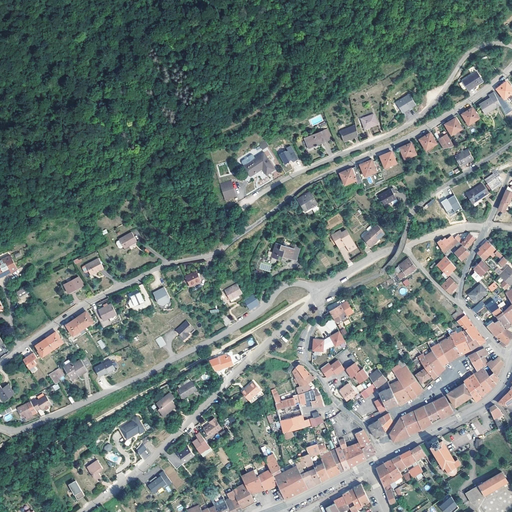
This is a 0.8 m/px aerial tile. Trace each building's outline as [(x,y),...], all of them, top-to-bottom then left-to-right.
[(483,81),(476,71),(462,80),(468,90),(483,81)] [(506,82),(506,81),(502,84),(496,89),(504,98),(511,91),(511,89),(510,87),(506,82)] [(500,104),(494,93),(489,95),(489,96),(490,98),(479,105),(484,114),(500,104)] [(415,104),(409,94),(400,99),(401,101),(396,104),(402,112),(415,104)] [(472,108),(471,107),(467,110),(461,114),(468,124),(478,118),(475,114),(472,108)] [(377,124),(373,114),(361,119),(364,129),(377,124)] [(456,119),(455,117),(450,120),(444,124),(451,134),(461,128),(459,124),(456,119)] [(358,135),(354,125),(340,130),(343,140),(358,135)] [(331,139),(327,129),(306,137),(311,147),(331,139)] [(430,134),(429,133),(426,135),(419,139),(425,149),(436,143),(434,139),(430,134)] [(454,146),(447,133),(438,139),(443,148),(449,147),(454,146)] [(259,144),(262,150),(268,146),(265,140),(259,144)] [(414,149),(411,142),(407,144),(400,147),(404,158),(415,153),(414,149)] [(286,151),(280,155),(286,164),(290,161),(290,160),(292,159),(294,162),(298,158),(290,145),(286,148),(288,150),(286,151)] [(469,151),(468,149),(454,156),(456,161),(458,165),(464,161),(465,163),(473,158),(469,151)] [(394,157),(391,151),(386,153),(380,156),(384,166),(396,162),(394,157)] [(242,162),(251,176),(263,168),(267,174),(275,169),(264,153),(254,159),(252,155),(251,154),(242,160),(242,162)] [(374,166),(371,160),(366,161),(360,164),(364,175),(365,175),(371,172),(375,170),(374,166)] [(362,182),(355,166),(347,170),(340,173),(344,184),(356,179),(358,184),(362,182)] [(500,175),(496,169),(492,171),(494,174),(485,179),(491,190),(501,184),(496,177),(500,175)] [(481,184),(472,189),(466,194),(474,205),(480,202),(482,201),(481,199),(480,198),(487,193),(481,184)] [(231,185),(220,188),(225,203),(235,199),(231,185)] [(503,195),(498,208),(504,210),(507,202),(509,203),(511,194),(511,189),(509,187),(507,185),(503,195)] [(395,192),(393,187),(379,195),(384,204),(390,201),(392,204),(397,200),(393,193),(395,192)] [(316,203),(309,192),(297,199),(305,210),(316,203)] [(447,200),(455,212),(462,208),(454,195),(447,200)] [(383,232),(376,224),(368,231),(368,230),(361,236),(369,244),(375,239),(383,232)] [(356,245),(344,229),(340,232),(338,230),(332,235),(335,238),(334,238),(341,247),(346,243),(350,250),(356,245)] [(136,241),(131,232),(118,239),(119,240),(116,241),(115,244),(118,248),(120,248),(122,247),(123,248),(136,241)] [(455,238),(460,243),(461,244),(462,243),(466,247),(475,237),(470,233),(463,241),(458,236),(459,235),(458,234),(454,237),(455,238)] [(455,238),(454,237),(452,235),(447,238),(446,237),(443,239),(442,238),(437,242),(441,249),(448,243),(455,238)] [(456,247),(460,243),(455,238),(448,243),(441,249),(441,250),(444,253),(454,245),(456,247)] [(508,260),(487,240),(479,248),(480,250),(477,252),(477,254),(485,261),(491,255),(502,266),(508,260)] [(300,246),(291,243),(289,248),(276,243),(271,257),(278,259),(279,254),(282,256),(295,260),(300,246)] [(469,252),(462,245),(454,252),(461,260),(469,252)] [(10,256),(0,260),(0,277),(17,269),(10,256)] [(454,265),(446,256),(437,263),(443,270),(447,274),(451,270),(452,270),(451,268),(454,265)] [(411,260),(409,257),(399,264),(399,265),(397,267),(404,276),(416,267),(411,260)] [(103,268),(98,258),(85,265),(88,271),(90,275),(103,268)] [(489,268),(481,260),(473,267),(475,270),(471,274),(477,281),(480,278),(482,277),(481,275),(489,268)] [(494,270),(505,280),(510,285),(511,282),(511,267),(509,265),(509,266),(507,265),(503,269),(501,270),(498,266),(494,270)] [(404,276),(397,267),(394,269),(398,273),(402,278),(404,276)] [(398,273),(394,269),(388,274),(392,278),(398,273)] [(201,281),(196,271),(185,277),(190,286),(201,281)] [(83,285),(78,276),(64,284),(69,292),(83,285)] [(457,285),(450,276),(441,285),(449,293),(457,285)] [(510,285),(505,280),(500,284),(505,289),(510,285)] [(497,285),(494,282),(488,287),(492,290),(497,285)] [(487,290),(481,283),(468,293),(475,301),(487,290)] [(242,293),(237,284),(224,291),(231,302),(238,297),(237,295),(242,293)] [(30,290),(27,286),(16,292),(19,298),(30,291),(30,290)] [(152,292),(158,303),(161,304),(168,301),(169,298),(163,287),(158,290),(152,292)] [(143,301),(139,291),(130,295),(131,297),(129,298),(128,302),(130,307),(143,301)] [(259,304),(255,294),(244,301),(251,311),(259,304)] [(496,316),(502,311),(508,306),(503,300),(498,304),(493,299),(487,304),(496,316)] [(484,304),(481,300),(472,308),(475,311),(484,304)] [(347,301),(340,304),(347,316),(353,312),(347,301)] [(511,302),(508,306),(502,311),(511,324),(511,322),(511,302)] [(116,314),(111,303),(106,305),(106,306),(105,306),(104,306),(98,309),(103,320),(109,317),(116,314)] [(329,311),(331,315),(332,314),(336,321),(347,316),(340,304),(329,311)] [(462,311),(460,308),(451,315),(454,317),(462,311)] [(82,328),(83,328),(93,321),(86,311),(81,314),(76,318),(82,328)] [(463,326),(465,329),(468,333),(473,339),(475,337),(479,343),(485,340),(475,327),(468,319),(466,315),(462,311),(454,317),(462,327),(463,326)] [(510,325),(511,324),(502,311),(496,316),(495,316),(498,319),(504,326),(506,328),(508,326),(510,325)] [(332,317),(325,324),(331,329),(337,326),(332,317)] [(73,335),(83,328),(82,328),(76,318),(71,321),(66,325),(73,335)] [(496,335),(504,326),(498,319),(494,322),(493,320),(487,325),(491,330),(496,335)] [(192,328),(185,321),(175,331),(183,339),(188,334),(187,333),(192,328)] [(455,329),(456,328),(450,322),(448,324),(453,330),(455,329)] [(511,333),(507,329),(506,328),(504,326),(496,335),(499,339),(500,340),(506,343),(511,335),(511,333)] [(465,352),(471,349),(467,340),(462,331),(460,327),(456,328),(455,329),(456,332),(455,332),(461,344),(465,352)] [(475,346),(479,343),(475,337),(473,339),(468,333),(465,329),(462,331),(467,340),(471,349),(475,346)] [(324,339),(313,338),(312,350),(323,350),(323,348),(325,348),(335,343),(336,345),(344,341),(339,331),(330,335),(331,337),(324,341),(324,339)] [(461,344),(455,332),(455,333),(454,331),(449,334),(450,336),(456,348),(460,355),(462,354),(465,352),(461,344)] [(45,339),(52,349),(62,342),(55,332),(50,335),(45,339)] [(165,343),(161,335),(155,339),(159,346),(165,343)] [(436,338),(438,342),(442,349),(448,361),(454,358),(460,355),(456,348),(450,336),(444,339),(442,335),(436,338)] [(42,356),(52,349),(45,339),(40,342),(35,345),(42,356)] [(101,339),(97,342),(102,349),(106,346),(101,339)] [(421,352),(431,346),(428,343),(427,341),(422,344),(417,347),(416,347),(421,352)] [(442,349),(438,342),(434,344),(431,346),(433,350),(442,364),(445,363),(448,361),(442,349)] [(437,374),(424,355),(423,353),(421,354),(415,348),(407,353),(406,354),(412,361),(417,357),(425,367),(431,375),(433,378),(435,376),(437,374)] [(473,364),(477,371),(482,366),(486,363),(487,362),(483,356),(488,354),(484,348),(477,350),(468,355),(473,364)] [(445,367),(442,364),(433,350),(424,355),(437,374),(441,371),(445,367)] [(34,352),(23,359),(29,368),(36,363),(34,360),(37,357),(34,352)] [(230,355),(232,363),(239,359),(240,357),(238,353),(236,352),(230,355)] [(79,375),(86,370),(85,367),(90,364),(85,355),(72,364),(70,362),(63,367),(70,378),(77,373),(79,375)] [(232,363),(230,355),(219,359),(218,357),(212,358),(213,360),(211,361),(210,359),(209,360),(215,370),(222,367),(232,363)] [(491,358),(487,362),(486,363),(491,369),(496,374),(499,369),(503,362),(498,356),(493,360),(491,358)] [(115,369),(110,360),(103,364),(102,363),(94,367),(99,376),(106,372),(107,373),(115,369)] [(343,368),(337,360),(330,366),(328,363),(320,369),(327,377),(334,372),(336,374),(337,374),(343,369),(343,368)] [(360,371),(355,363),(347,369),(346,370),(349,374),(351,377),(353,376),(354,375),(357,378),(360,383),(368,377),(363,369),(360,371)] [(304,377),(309,373),(306,369),(304,367),(301,364),(298,364),(295,366),(304,377)] [(403,375),(398,379),(411,398),(414,396),(423,388),(420,384),(412,373),(405,365),(400,369),(403,375)] [(304,377),(295,366),(292,370),(301,385),(308,383),(308,382),(314,377),(312,375),(309,373),(304,377)] [(473,373),(478,380),(483,375),(487,372),(482,366),(477,371),(473,373)] [(431,375),(425,367),(415,374),(421,382),(431,375)] [(63,374),(59,368),(49,374),(55,383),(56,383),(59,381),(57,378),(63,374)] [(483,375),(491,387),(495,383),(497,380),(497,378),(498,377),(496,374),(491,369),(487,372),(483,375)] [(387,381),(398,402),(399,405),(405,402),(411,398),(398,379),(392,371),(388,374),(391,379),(387,381)] [(371,380),(373,384),(375,386),(386,378),(382,373),(377,377),(375,374),(369,378),(371,380)] [(486,392),(478,380),(473,373),(469,376),(481,396),(484,393),(486,392)] [(491,387),(483,375),(478,380),(486,392),(489,388),(491,387)] [(342,383),(337,376),(331,381),(336,387),(342,383)] [(481,396),(469,376),(463,380),(464,382),(472,395),(476,400),(480,397),(481,396)] [(197,389),(191,380),(178,389),(183,397),(197,389)] [(264,393),(253,381),(241,392),(251,402),(259,396),(264,393)] [(377,390),(381,398),(386,407),(391,405),(394,404),(398,402),(387,381),(376,388),(377,390)] [(356,392),(349,382),(338,389),(346,399),(356,392)] [(455,405),(472,395),(464,382),(447,393),(455,405)] [(298,400),(299,404),(302,402),(305,401),(303,391),(311,389),(308,383),(301,385),(296,387),(298,392),(293,394),(293,396),(294,402),(298,400)] [(377,390),(376,388),(375,386),(373,384),(367,388),(359,393),(363,399),(377,390)] [(2,388),(0,385),(0,396),(3,401),(14,394),(7,385),(2,388)] [(317,405),(324,405),(320,393),(315,386),(312,388),(315,398),(311,399),(312,404),(312,406),(317,405)] [(303,391),(305,401),(306,404),(308,404),(312,404),(311,399),(315,398),(312,388),(311,389),(303,391)] [(511,388),(509,391),(501,398),(498,402),(499,402),(503,404),(506,404),(508,403),(511,400),(511,388)] [(277,408),(294,402),(293,396),(280,401),(276,391),(272,392),(276,402),(275,402),(277,408)] [(174,398),(170,392),(156,402),(160,407),(158,408),(161,413),(167,409),(168,410),(174,406),(171,401),(174,398)] [(51,404),(45,395),(36,401),(35,399),(30,401),(36,411),(40,409),(41,410),(45,408),(46,409),(49,408),(47,406),(51,404)] [(432,401),(439,415),(441,418),(448,414),(452,412),(452,411),(452,410),(446,397),(443,396),(432,401)] [(379,410),(386,407),(381,398),(375,401),(379,410)] [(294,402),(277,408),(280,420),(298,415),(302,414),(300,408),(299,404),(298,400),(294,402)] [(27,402),(33,414),(37,412),(36,411),(30,401),(27,402)] [(424,405),(431,419),(439,415),(432,401),(429,403),(424,405)] [(33,414),(27,402),(17,407),(22,416),(25,415),(27,418),(33,415),(33,414)] [(497,407),(494,404),(493,405),(489,408),(493,417),(492,417),(498,428),(503,426),(498,419),(497,419),(497,417),(502,414),(499,409),(497,407)] [(417,418),(422,427),(427,425),(432,422),(431,419),(424,405),(414,410),(417,418)] [(11,410),(9,407),(0,411),(2,415),(11,410)] [(417,418),(414,410),(407,413),(401,416),(404,424),(417,418)] [(377,418),(378,419),(384,431),(392,420),(388,412),(385,414),(380,417),(377,418)] [(280,420),(273,422),(270,424),(271,427),(278,424),(281,422),(285,437),(293,434),(292,431),(291,429),(310,423),(308,418),(304,419),(302,414),(298,415),(280,420)] [(319,414),(313,416),(315,423),(323,420),(322,417),(321,414),(319,414)] [(132,421),(125,425),(121,428),(127,438),(132,435),(139,431),(140,433),(145,430),(136,416),(131,419),(132,421)] [(404,424),(401,416),(396,423),(390,433),(391,435),(393,441),(409,435),(408,433),(404,424)] [(211,437),(215,434),(223,427),(214,417),(211,420),(212,422),(210,423),(208,425),(204,429),(211,437)] [(422,427),(417,418),(404,424),(408,433),(416,430),(422,428),(422,427)] [(384,431),(378,419),(372,423),(368,425),(374,436),(384,431)] [(473,429),(481,426),(479,420),(471,423),(473,429)] [(341,445),(349,466),(358,461),(364,458),(376,452),(369,440),(363,428),(355,432),(361,440),(347,445),(343,436),(338,438),(341,445)] [(203,437),(200,433),(196,435),(199,439),(193,443),(201,454),(203,456),(212,450),(210,447),(203,437)] [(150,442),(146,437),(142,441),(145,446),(150,442)] [(439,442),(437,439),(432,442),(433,445),(430,447),(440,464),(435,467),(441,476),(447,472),(448,473),(449,473),(450,474),(450,475),(451,475),(451,474),(453,474),(454,473),(455,473),(455,472),(456,473),(457,472),(456,471),(456,470),(456,469),(456,468),(456,467),(456,466),(460,464),(457,459),(454,460),(442,440),(439,442)] [(146,447),(145,446),(142,441),(135,447),(138,453),(146,447)] [(304,445),(308,453),(309,456),(319,452),(317,445),(316,442),(307,445),(307,444),(304,445)] [(324,442),(317,445),(319,452),(320,454),(323,453),(323,451),(327,449),(324,442)] [(107,443),(104,449),(110,452),(113,446),(107,443)] [(415,447),(410,449),(416,459),(416,460),(425,454),(419,444),(415,447)] [(345,468),(349,466),(341,445),(335,447),(340,459),(344,468),(345,468)] [(340,459),(335,447),(335,446),(330,449),(330,450),(340,470),(343,469),(344,468),(340,459)] [(194,455),(188,447),(179,454),(185,462),(194,455)] [(400,454),(407,466),(412,462),(415,466),(409,470),(413,477),(421,471),(423,471),(416,460),(416,459),(410,449),(405,451),(400,454)] [(340,470),(330,450),(323,453),(320,454),(323,461),(329,476),(331,475),(340,470)] [(301,474),(298,469),(294,461),(289,463),(291,467),(279,473),(278,472),(275,473),(274,471),(279,468),(271,453),(265,456),(264,454),(263,454),(264,456),(266,462),(270,469),(277,483),(280,489),(277,490),(281,499),(284,498),(285,498),(300,491),(308,487),(301,474)] [(302,456),(306,464),(307,466),(309,464),(313,463),(309,456),(308,453),(302,456)] [(399,470),(407,466),(400,454),(396,456),(392,458),(399,470)] [(244,481),(245,484),(249,491),(250,493),(257,491),(263,489),(265,489),(259,476),(258,474),(256,476),(251,464),(247,455),(238,459),(240,463),(242,467),(238,469),(244,481)] [(302,467),(306,464),(302,456),(299,457),(293,460),(294,461),(298,469),(302,467)] [(389,471),(394,479),(394,480),(402,475),(400,470),(399,470),(392,458),(391,459),(384,462),(389,471)] [(103,467),(97,459),(87,466),(96,479),(101,475),(98,471),(103,467)] [(315,467),(321,480),(327,477),(329,476),(323,461),(314,466),(315,467)] [(389,471),(384,462),(382,463),(378,465),(376,466),(379,476),(385,490),(391,486),(389,482),(394,479),(389,471)] [(308,468),(309,470),(316,483),(320,481),(322,480),(321,480),(315,467),(312,469),(311,467),(308,468)] [(413,477),(409,470),(408,468),(405,470),(406,473),(403,474),(406,480),(413,477)] [(270,469),(258,474),(259,476),(265,489),(270,486),(277,483),(270,469)] [(151,482),(148,484),(153,491),(162,485),(164,487),(168,484),(167,484),(165,480),(168,478),(163,470),(156,475),(155,475),(151,478),(152,480),(151,482)] [(310,486),(316,483),(309,470),(305,472),(301,474),(308,487),(310,486)] [(507,481),(502,471),(478,484),(484,494),(507,481)] [(76,481),(75,480),(68,484),(77,500),(84,495),(76,481)] [(228,484),(233,489),(238,499),(241,507),(248,504),(254,501),(250,493),(249,491),(245,484),(238,487),(233,480),(228,484)] [(360,500),(362,505),(370,500),(369,498),(361,482),(355,486),(354,487),(360,500)] [(484,494),(478,484),(468,490),(474,500),(484,494)] [(352,488),(349,490),(355,504),(357,508),(362,505),(360,500),(354,487),(352,488)] [(238,499),(233,489),(228,492),(231,500),(236,510),(241,507),(238,499)] [(355,504),(349,490),(344,493),(342,494),(343,495),(348,507),(355,504)] [(474,500),(468,490),(465,492),(468,499),(470,502),(474,500)] [(394,498),(392,491),(386,493),(390,503),(395,501),(395,500),(399,499),(398,497),(394,498)] [(335,502),(340,511),(348,507),(343,495),(338,497),(334,499),(335,502)] [(456,502),(451,495),(440,503),(446,510),(456,502)] [(217,511),(230,511),(229,509),(226,500),(225,498),(215,502),(211,496),(210,497),(214,505),(215,505),(216,509),(217,511)] [(229,509),(230,511),(236,511),(236,510),(231,500),(229,501),(227,496),(225,497),(225,498),(226,500),(229,509)] [(340,511),(335,502),(333,504),(332,503),(332,504),(326,507),(325,508),(326,508),(328,511),(326,511),(340,511)]
